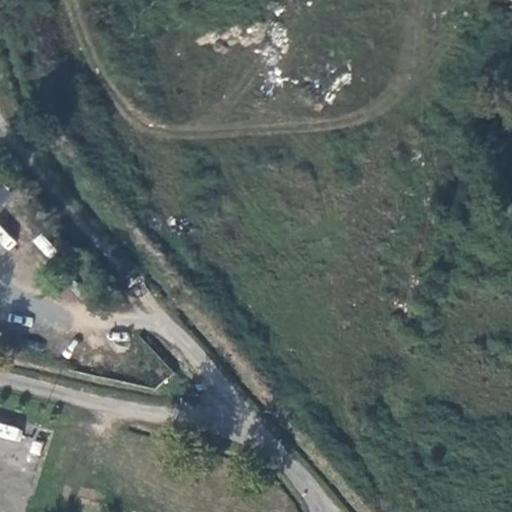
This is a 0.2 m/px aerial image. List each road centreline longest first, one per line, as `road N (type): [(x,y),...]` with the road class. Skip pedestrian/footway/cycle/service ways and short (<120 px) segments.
road 1 (unclassified): [(338,511),(0,126)]
road 2 (track): [(0,377),(266,436)]
